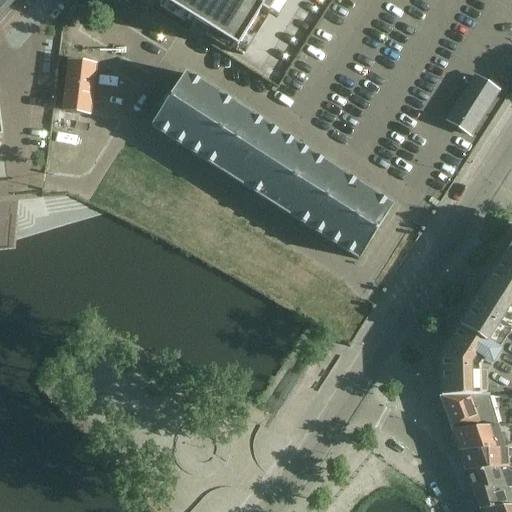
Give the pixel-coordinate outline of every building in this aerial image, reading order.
[(0,0),(0,18),(10,6),(2,0),(0,0)] [(152,0),(243,56),(277,0),(152,0)] [(60,113),(91,117),(97,65),(67,61),(60,113)] [(151,128),(342,251),(358,261),(392,208),(185,75),(151,128)] [(446,122),(470,137),(498,92),(474,77),(446,122)] [(511,243),(505,254),(439,358),(441,397),(440,397),(440,399),(489,398),(489,396),(479,395),(479,369),(483,361),(491,366),(500,353),(492,348),(511,315),(511,243)] [(511,399),(489,398),(440,399),(451,432),(497,428),(511,427),(511,399)] [(511,450),(511,427),(497,428),(451,432),(459,453),(511,450)] [(511,450),(459,453),(465,472),(484,471),(501,471),(501,473),(511,473),(511,450)] [(484,471),(465,472),(473,491),(511,489),(511,473),(501,473),(501,471),(484,471)] [(511,489),(473,491),(480,510),(511,509),(511,508),(511,489)]
